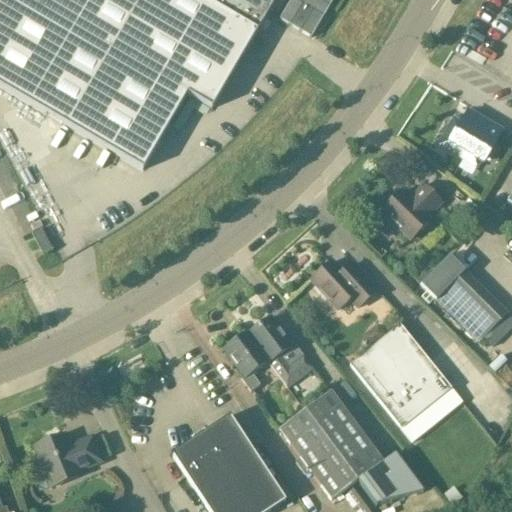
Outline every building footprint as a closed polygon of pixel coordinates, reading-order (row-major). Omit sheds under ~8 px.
[(0,0),(0,88),(143,172),(187,96),(211,110),(276,0),(0,0)] [(316,39),(334,0),(293,0),(283,23),(316,39)] [(439,147),(463,161),(475,168),(479,162),(483,164),(485,160),(489,163),(496,151),(492,149),(501,134),(466,114),(459,126),(453,122),(439,147)] [(401,194),(380,214),(390,223),(388,225),(397,234),(399,232),(410,243),(430,222),(427,219),(440,206),(423,188),(409,202),(401,194)] [(511,329),(511,322),(506,317),(507,316),(448,258),(419,287),(478,345),(483,341),(492,350),(511,329)] [(357,310),(376,293),(360,276),(350,285),(330,264),(310,283),(337,312),(349,301),(357,310)] [(269,320),(247,336),(267,364),(281,354),(291,367),(303,358),(293,346),(290,348),(269,320)] [(450,391),(398,327),(348,368),(399,432),(450,391)] [(267,364),(247,336),(246,335),(223,352),(244,380),(240,382),(250,395),(260,388),(251,376),(267,364)] [(330,395),(304,413),(357,484),(356,484),(375,509),(423,494),(394,457),(382,466),(330,395)] [(357,484),(304,413),(278,433),(300,462),(295,465),(304,479),(310,475),(331,503),(356,484),(357,484)] [(207,511),(271,511),(285,503),(229,418),(171,457),(207,511)] [(40,465),(28,469),(35,486),(47,481),(50,490),(79,478),(78,474),(101,465),(91,439),(67,449),(63,437),(50,443),(47,441),(38,445),(37,448),(34,449),(40,465)] [(359,511),(374,511),(356,488),(347,495),(359,511)] [(381,507),(382,511),(414,511),(428,508),(424,496),(381,507)]
